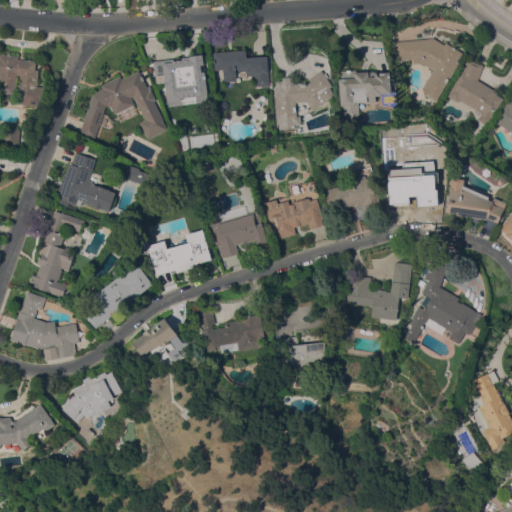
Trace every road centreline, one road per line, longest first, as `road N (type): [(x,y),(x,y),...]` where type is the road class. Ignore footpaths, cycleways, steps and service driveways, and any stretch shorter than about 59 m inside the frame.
road 1 (residential): [(511,271),(476,243),(436,234),(380,238),(168,302),(97,357),(61,370),(0,357)]
road 2 (residential): [(402,0),(124,21),(0,14)]
road 3 (residential): [(0,282),(89,21)]
